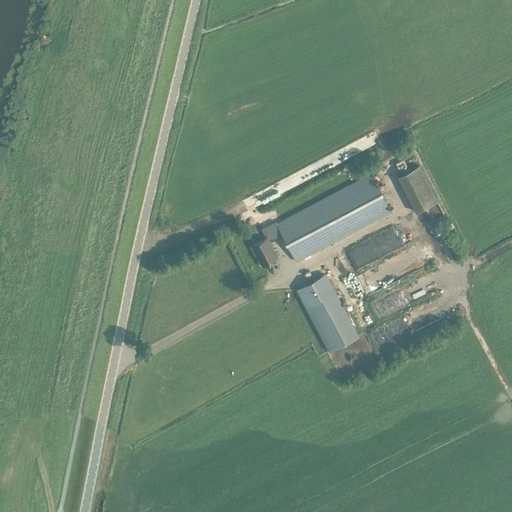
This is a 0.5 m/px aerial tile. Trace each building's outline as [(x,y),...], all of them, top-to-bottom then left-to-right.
[(419,165),(398,176),(416,212),(437,200),(419,165)] [(267,236),(270,241),(283,235),(296,261),(383,216),(384,218),(390,215),(389,212),(391,211),(371,172),(277,222),(276,221),(261,228),(266,237),(267,236)] [(348,252),(371,242),(368,235),(361,238),(362,240),(346,247),(348,252)] [(267,236),(266,237),(250,245),(257,257),(258,257),(262,265),(270,261),(269,260),(277,255),(270,241),(267,236)] [(452,243),(443,246),(446,254),(455,251),(452,243)] [(324,274),(298,288),(330,349),(357,336),(324,274)] [(418,282),(374,302),(380,316),(425,296),(418,282)] [(434,298),(391,320),(397,332),(440,311),(434,298)] [(349,310),(352,321),(357,319),(353,308),(349,310)]
